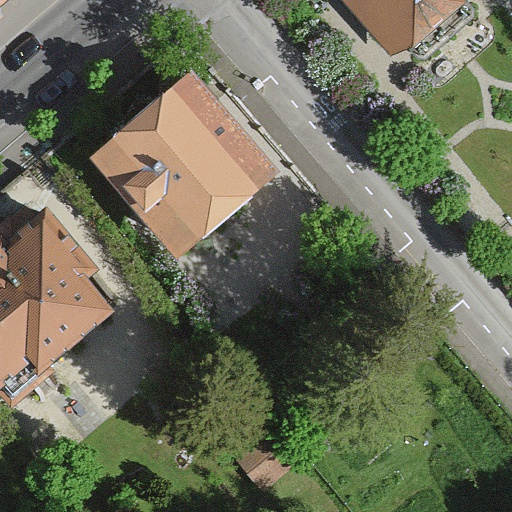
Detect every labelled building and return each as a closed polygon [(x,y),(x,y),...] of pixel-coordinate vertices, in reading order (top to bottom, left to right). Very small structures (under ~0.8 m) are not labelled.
[(0,0),(0,14),(15,0),(0,0)] [(471,0),(332,0),(388,63),(411,63),(468,13),(471,0)] [(281,189),(194,91),(92,181),(179,278),(281,189)] [(99,292),(46,230),(5,265),(0,259),(0,409),(26,387),(38,401),(118,332),(90,300),(99,292)] [(272,435),(235,464),(258,493),(295,464),(272,435)]
